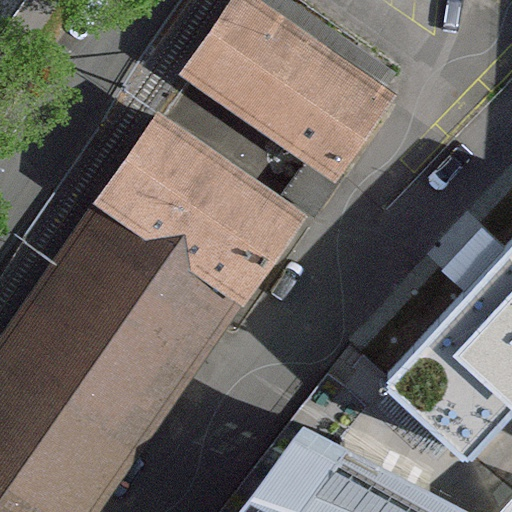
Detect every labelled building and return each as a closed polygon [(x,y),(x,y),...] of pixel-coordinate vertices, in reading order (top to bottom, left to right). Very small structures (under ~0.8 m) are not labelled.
[(395,86),(272,0),(230,0),(184,66),(312,157),(294,182),(326,204),(347,173),(338,167),(395,86)] [(96,197),(237,295),(301,203),(160,105),(96,197)] [(0,511),(84,511),(237,295),(96,197),(0,333),(0,511)] [(511,396),(511,237),(390,373),(469,444),(511,396)] [(511,511),(511,492),(493,511),(511,511)]
